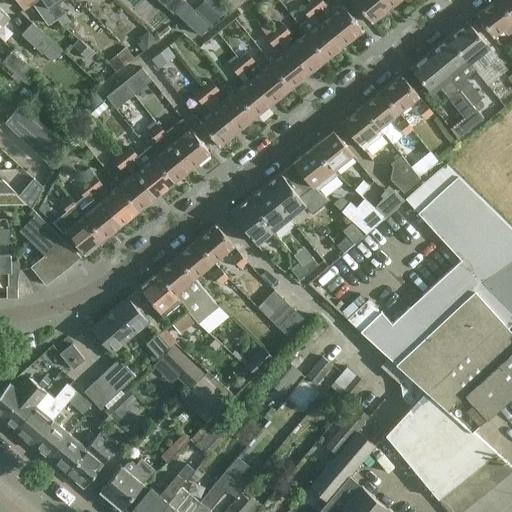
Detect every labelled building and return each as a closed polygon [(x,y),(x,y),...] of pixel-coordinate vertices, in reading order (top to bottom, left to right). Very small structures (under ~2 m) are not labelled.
[(56,20),(42,0),(17,0),(24,9),(32,3),(48,26),(56,20)] [(42,0),(56,20),(58,19),(63,27),(71,22),(65,14),(66,13),(56,0),(42,0)] [(184,0),(158,0),(175,14),(187,2),(184,0)] [(241,6),(236,0),(221,0),(234,11),(241,6)] [(308,0),(310,2),(344,45),(363,30),(343,5),(339,1),(329,9),(321,0),(308,0)] [(391,7),(384,0),(353,0),(359,7),(372,22),(391,7)] [(511,33),(511,18),(498,0),(496,0),(477,14),(493,37),(504,29),(509,36),(511,34),(511,33)] [(511,0),(498,0),(511,18),(511,0)] [(344,45),(310,2),(303,8),(310,17),(300,26),(307,35),(326,59),(344,45)] [(0,24),(2,27),(9,18),(0,8),(0,24)] [(475,70),(475,71),(486,84),(505,69),(480,37),(467,22),(448,37),(475,70)] [(22,35),(42,53),(43,52),(52,61),(62,51),(33,23),(22,35)] [(283,24),(275,31),(309,73),(326,59),(307,35),(293,46),(286,37),(291,33),(283,24)] [(309,73),(275,31),(266,38),(274,47),(278,44),(285,52),(271,64),(291,88),(309,73)] [(149,32),(139,39),(141,42),(138,45),(144,51),(156,41),(149,32)] [(448,37),(429,52),(473,106),(473,105),(481,99),(465,79),(475,71),(475,70),(448,37)] [(79,39),(73,46),(89,60),(95,53),(79,39)] [(125,48),(108,62),(116,72),(134,58),(125,48)] [(35,70),(14,50),(3,61),(24,81),(35,70)] [(473,106),(429,52),(411,67),(431,91),(430,92),(431,93),(440,85),(465,116),(476,108),(473,105),(473,106)] [(247,53),(239,59),(273,102),(291,88),(271,64),(257,75),(251,66),(255,63),(247,53)] [(273,102),(239,59),(231,66),(239,76),(243,72),(250,81),(236,92),(256,116),(273,102)] [(142,69),(124,83),(133,94),(151,80),(142,69)] [(414,90),(402,75),(381,91),(399,113),(419,96),(414,90)] [(211,82),(204,88),(238,131),(256,116),(236,92),(222,103),(215,95),(219,91),(211,82)] [(133,94),(124,83),(106,97),(115,109),(133,94)] [(238,131),(204,88),(195,95),(203,105),(207,101),(214,110),(200,121),(219,146),(238,131)] [(399,113),(381,91),(361,107),(379,129),(379,128),(399,113)] [(96,92),(82,104),(93,117),(107,105),(96,92)] [(417,109),(425,120),(433,113),(425,103),(417,109)] [(31,113),(22,105),(18,109),(5,123),(14,131),(31,113)] [(379,129),(361,107),(342,123),(364,149),(383,133),(379,128),(379,129)] [(483,118),(476,108),(465,116),(450,128),(458,138),(483,118)] [(40,121),(31,113),(14,131),(22,139),(40,121)] [(414,129),(405,118),(397,125),(406,136),(414,129)] [(183,119),(165,133),(192,167),(210,153),(183,119)] [(49,130),(40,121),(22,139),(31,148),(49,130)] [(165,133),(158,125),(149,132),(156,141),(148,148),(175,182),(192,167),(165,133)] [(58,138),(49,130),(31,148),(40,156),(58,138)] [(353,154),(333,130),(312,147),(332,172),(353,154)] [(66,146),(58,138),(40,156),(51,167),(66,146)] [(130,147),(122,153),(156,196),(175,182),(148,148),(137,156),(130,147)] [(335,176),(332,172),(312,147),(294,162),(317,191),(335,176)] [(156,196),(122,153),(114,160),(121,169),(125,166),(133,175),(119,186),(139,210),(156,196)] [(391,179),(404,193),(420,178),(402,155),(391,164),(393,167),(391,179)] [(280,172),(279,173),(263,186),(289,218),(319,193),(317,191),(294,162),(293,162),(294,163),(281,173),(280,172)] [(25,171),(16,163),(1,179),(5,184),(9,187),(25,171)] [(475,292),(507,327),(511,322),(511,227),(446,164),(407,200),(461,260),(392,322),(368,299),(347,319),(390,357),(396,363),(475,292)] [(33,179),(25,171),(9,187),(15,193),(18,195),(33,179)] [(94,176),(86,182),(121,225),(139,210),(119,186),(109,194),(94,176)] [(42,187),(33,179),(18,195),(28,204),(32,208),(42,187)] [(361,196),(370,186),(363,180),(355,190),(361,196)] [(121,225),(86,182),(78,189),(86,198),(90,195),(97,204),(84,215),(104,239),(121,225)] [(0,193),(15,193),(9,187),(5,184),(0,183),(0,193)] [(289,218),(263,186),(248,198),(273,230),(289,218)] [(0,205),(28,204),(18,195),(15,193),(0,193),(0,205)] [(60,204),(67,213),(68,213),(61,219),(68,227),(65,230),(85,254),(104,239),(84,215),(69,196),(60,204)] [(273,230),(248,198),(231,211),(257,243),(273,230)] [(342,211),(358,225),(374,207),(364,199),(357,207),(351,201),(342,211)] [(384,216),(374,207),(358,225),(366,232),(384,216)] [(37,213),(20,230),(31,241),(48,224),(37,213)] [(55,232),(48,224),(31,241),(39,249),(55,232)] [(234,245),(216,224),(196,241),(214,262),(234,245)] [(0,242),(9,243),(9,228),(0,228),(0,242)] [(63,240),(55,232),(39,249),(45,255),(49,252),(56,246),(63,240)] [(344,253),(355,243),(348,235),(337,245),(344,253)] [(81,257),(63,240),(56,246),(72,265),(81,257)] [(214,262),(196,241),(176,257),(194,278),(214,262)] [(72,265),(56,246),(49,252),(64,271),(72,265)] [(64,271),(49,252),(45,255),(40,259),(56,278),(64,271)] [(247,262),(239,252),(232,257),(241,268),(247,262)] [(0,265),(11,265),(11,256),(0,256),(0,265)] [(194,278),(176,257),(157,273),(187,310),(197,323),(217,306),(194,278)] [(312,257),(302,265),(308,273),(318,265),(312,257)] [(56,278),(40,259),(31,266),(46,285),(56,278)] [(300,279),(308,273),(302,265),(299,262),(291,269),(300,279)] [(6,298),(17,298),(18,286),(18,281),(19,273),(12,273),(11,265),(0,265),(0,273),(8,273),(9,286),(6,287),(6,298)] [(19,273),(20,265),(11,265),(12,273),(19,273)] [(229,278),(219,268),(212,274),(221,285),(229,278)] [(187,310),(157,273),(136,290),(136,291),(128,297),(143,315),(155,305),(170,323),(187,310)] [(275,290),(258,307),(269,318),(286,301),(275,290)] [(511,394),(511,332),(507,327),(475,292),(396,363),(407,372),(427,390),(472,430),(486,418),(487,418),(488,417),(487,417),(511,394)] [(149,322),(143,315),(128,297),(91,327),(112,352),(127,340),(149,322)] [(294,309),(286,301),(269,318),(278,327),(295,309),(294,308),(294,309)] [(303,318),(295,309),(278,327),(287,335),(303,318)] [(165,328),(158,334),(170,347),(176,342),(165,328)] [(158,334),(147,344),(159,358),(170,347),(158,334)] [(85,359),(72,343),(60,353),(73,369),(85,359)] [(174,345),(154,366),(171,383),(177,377),(189,389),(204,374),(174,345)] [(264,347),(246,364),(257,375),(274,358),(264,347)] [(282,357),(264,379),(284,395),(302,373),(282,357)] [(322,357),(306,376),(317,385),(333,366),(322,357)] [(407,372),(396,363),(390,357),(382,366),(399,381),(407,372)] [(119,358),(110,367),(126,385),(136,376),(119,358)] [(126,385),(110,367),(102,374),(118,392),(126,385)] [(427,390),(407,372),(399,381),(403,399),(410,406),(409,408),(410,409),(427,390)] [(118,392),(102,374),(93,382),(110,400),(118,392)] [(229,398),(204,374),(189,389),(181,397),(207,422),(229,398)] [(356,375),(340,394),(341,395),(337,400),(344,406),(348,402),(349,403),(366,383),(356,375)] [(18,390),(10,383),(0,394),(0,417),(15,430),(46,391),(29,377),(18,390)] [(110,400),(93,382),(84,391),(101,408),(110,400)] [(66,383),(54,398),(46,391),(15,430),(32,444),(58,412),(67,401),(76,391),(66,383)] [(472,430),(427,390),(410,409),(409,408),(386,435),(438,497),(448,489),(458,482),(467,474),(476,467),(486,459),(495,451),(472,430)] [(91,404),(76,391),(67,401),(83,414),(91,404)] [(368,416),(358,408),(326,446),(337,455),(357,431),(368,416)] [(64,417),(58,412),(32,444),(48,458),(69,433),(58,424),(64,417)] [(101,431),(107,424),(112,419),(104,412),(94,424),(101,431)] [(223,442),(209,430),(197,444),(210,456),(223,442)] [(375,445),(357,431),(337,455),(307,491),(324,505),(350,475),(349,474),(375,445)] [(86,448),(69,433),(48,458),(66,472),(86,448)] [(98,434),(86,448),(66,472),(84,487),(104,463),(115,448),(98,434)] [(496,452),(495,451),(486,459),(503,479),(511,471),(511,467),(496,453),(496,452)] [(156,471),(141,458),(136,464),(132,462),(127,463),(124,467),(121,465),(112,475),(113,476),(101,491),(122,508),(142,482),(156,471)] [(503,479),(486,459),(476,467),(493,486),(503,479)] [(196,471),(187,463),(177,474),(160,495),(150,487),(129,511),(162,511),(183,488),(196,471)] [(493,486),(476,467),(467,474),(483,494),(493,486)] [(483,494),(467,474),(458,482),(474,502),(483,494)] [(339,511),(362,485),(350,475),(324,505),(318,511),(339,511)] [(201,502),(192,511),(203,511),(207,508),(210,511),(227,491),(217,482),(201,502)] [(474,502),(458,482),(448,489),(465,509),(474,502)] [(389,511),(391,510),(362,485),(339,511),(389,511)] [(192,511),(201,502),(183,488),(162,511),(192,511)] [(461,511),(465,509),(448,489),(438,497),(449,511),(461,511)] [(257,511),(263,505),(252,496),(238,511),(257,511)]
